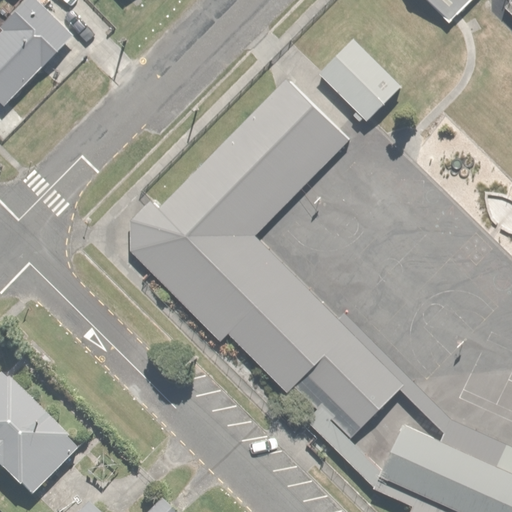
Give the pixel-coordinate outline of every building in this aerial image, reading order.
[(75,27),(49,0),(19,0),(0,20),(0,22),(3,26),(0,28),(0,95),(3,99),(40,62),(75,27)] [(473,0),(434,0),(454,19),(473,0)] [(401,84),(352,35),(317,69),(367,118),(401,84)] [(350,136),(288,75),(135,229),(346,438),(403,381),(254,232),(350,136)] [(1,366),(0,366),(0,460),(33,492),(80,442),(1,366)] [(511,511),(511,465),(407,419),(378,483),(419,502),(414,511),(511,511)] [(75,511),(102,511),(91,499),(75,511)] [(148,511),(166,511),(158,503),(148,511)]
